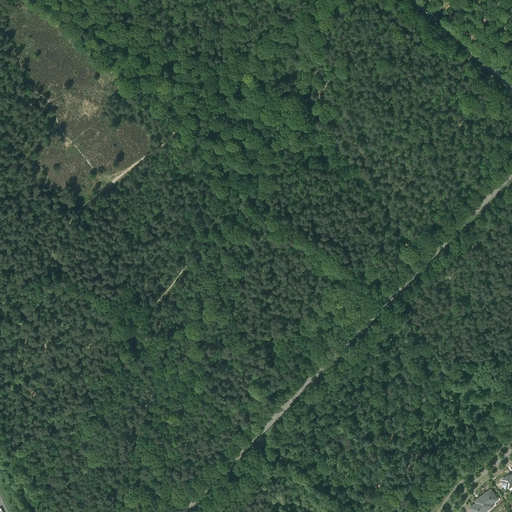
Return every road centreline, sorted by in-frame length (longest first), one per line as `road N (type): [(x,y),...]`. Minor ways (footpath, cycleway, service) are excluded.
road 1 (track): [(136,331),(257,191),(283,153),(293,109),(93,0)]
road 2 (tertiary): [(182,511),(511,172)]
road 3 (track): [(176,129),(74,216),(51,255),(250,433)]
road 4 (track): [(26,0),(321,255)]
road 5 (secondary): [(511,85),(415,0)]
